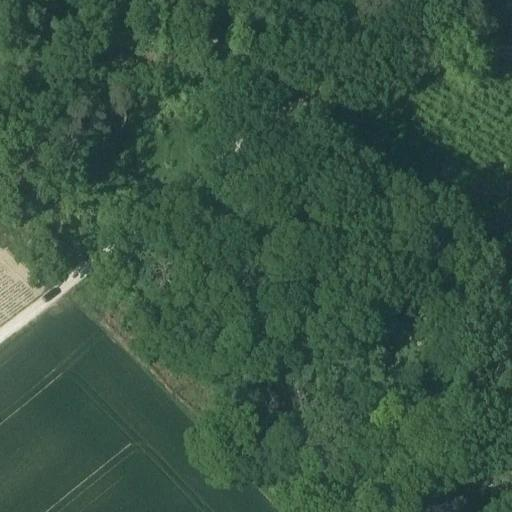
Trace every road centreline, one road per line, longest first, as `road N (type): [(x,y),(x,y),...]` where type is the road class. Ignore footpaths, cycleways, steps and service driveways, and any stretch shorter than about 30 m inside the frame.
road 1 (track): [(0,336),(360,54)]
road 2 (track): [(0,36),(360,54)]
road 3 (track): [(360,54),(511,50)]
